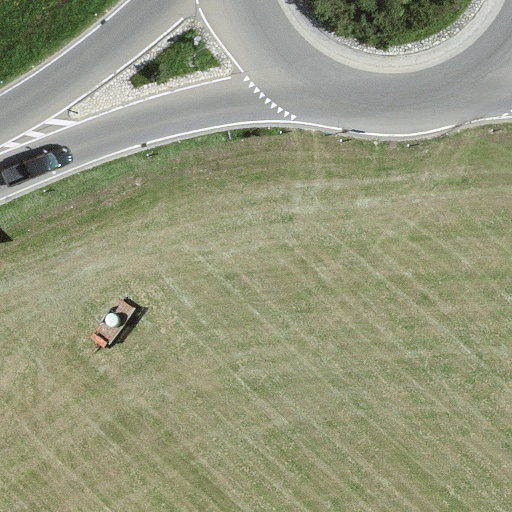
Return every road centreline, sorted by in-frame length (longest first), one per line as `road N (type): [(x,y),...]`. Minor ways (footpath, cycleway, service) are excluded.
road 1 (primary): [(0,163),(311,83)]
road 2 (primary): [(165,0),(0,128)]
road 3 (primary): [(311,83),(392,105),(473,82)]
